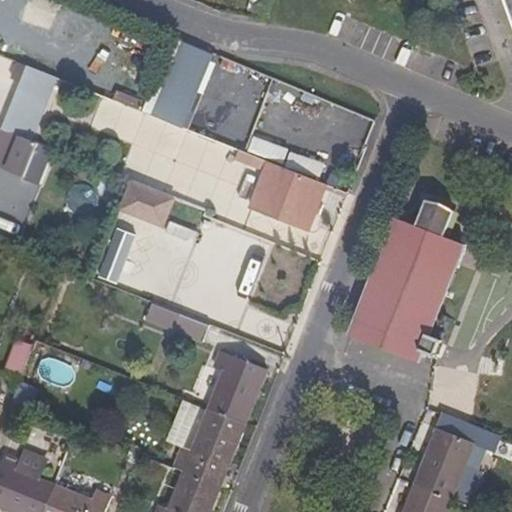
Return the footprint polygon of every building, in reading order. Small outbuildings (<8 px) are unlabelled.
[(152,115),(185,129),(215,55),(182,42),(152,115)] [(22,84),(3,131),(32,142),(58,77),(20,62),(12,80),(22,84)] [(222,187),(237,148),(186,130),(171,168),(222,187)] [(32,142),(3,131),(0,138),(0,168),(25,178),(38,145),(32,142)] [(250,151),(284,163),(289,149),(256,136),(250,151)] [(309,232),(326,186),(270,162),(252,210),(309,232)] [(130,182),(103,279),(178,300),(178,298),(210,307),(214,294),(233,299),(241,271),(260,276),(270,240),(209,223),(206,232),(171,223),(178,195),(130,182)] [(416,225),(396,219),(351,333),(417,359),(416,363),(419,363),(423,353),(435,358),(441,341),(430,337),(465,246),(445,237),(455,213),(445,201),(426,201),(416,225)] [(213,327),(174,312),(167,330),(206,345),(213,327)] [(23,379),(34,349),(19,342),(7,372),(23,379)] [(226,373),(211,410),(246,424),(266,371),(222,352),(216,369),(226,373)] [(13,404),(2,432),(18,439),(29,411),(13,404)] [(246,424),(211,410),(195,452),(185,448),(177,469),(187,473),(221,487),(246,424)] [(483,430),(445,416),(438,430),(476,444),(483,430)] [(438,430),(417,485),(454,500),(476,444),(438,430)] [(0,473),(0,506),(14,511),(44,511),(55,486),(18,471),(22,461),(7,455),(0,473)] [(211,511),(221,487),(187,473),(173,511),(161,508),(159,511),(211,511)] [(448,511),(454,500),(417,485),(406,511),(448,511)] [(55,486),(44,511),(107,511),(113,498),(98,492),(93,502),(55,486)]
